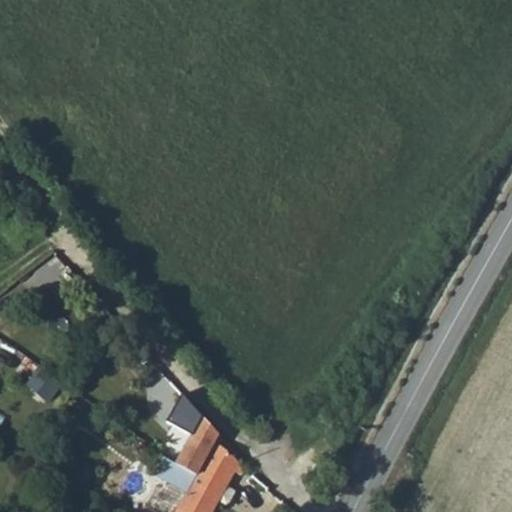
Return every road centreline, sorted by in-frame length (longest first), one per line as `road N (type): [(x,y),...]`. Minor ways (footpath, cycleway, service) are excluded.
road 1 (track): [(0,139),(112,298),(315,511)]
road 2 (secondary): [(352,511),(511,220)]
